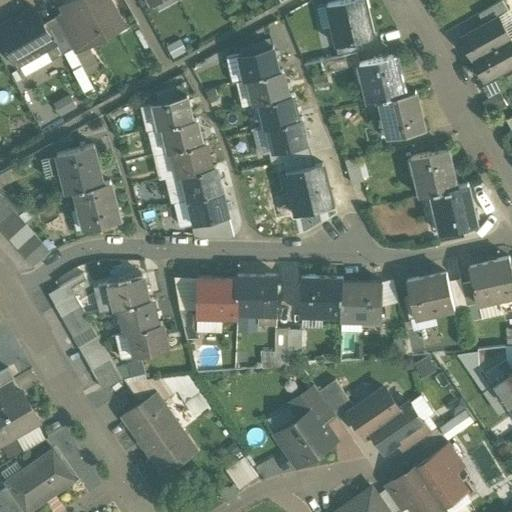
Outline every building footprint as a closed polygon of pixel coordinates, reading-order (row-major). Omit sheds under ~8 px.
[(111,0),(70,0),(69,1),(73,7),(67,10),(74,22),(80,19),(89,36),(91,35),(121,18),(111,0)] [(366,0),(347,0),(328,5),(337,44),(361,38),(373,36),(367,8),(368,8),(366,0)] [(502,0),(478,14),(484,25),(508,11),(502,0)] [(36,8),(0,27),(0,30),(18,63),(46,48),(55,42),(44,23),(36,8)] [(80,19),(74,22),(67,10),(56,16),(73,48),(92,37),(91,35),(89,36),(80,19)] [(44,23),(55,42),(46,48),(52,60),(73,48),(56,16),(44,23)] [(499,18),(461,39),(472,59),(510,38),(499,18)] [(361,38),(337,44),(339,55),(357,51),(364,49),(361,38)] [(511,40),(510,38),(472,59),(484,81),(505,70),(511,65),(511,40)] [(273,45),(239,53),(245,79),(249,78),(279,71),(273,45)] [(339,55),(323,59),(326,73),(361,65),(360,63),(357,51),(339,55)] [(245,79),(239,53),(226,56),(232,82),(236,81),(245,79)] [(397,55),(360,63),(361,65),(369,101),(380,99),(404,93),(398,67),(400,66),(397,55)] [(279,71),(249,78),(255,103),(259,102),(289,94),(283,70),(279,71)] [(245,79),(236,81),(242,106),(255,103),(249,78),(245,79)] [(404,93),(380,99),(389,137),(426,128),(423,116),(422,116),(416,90),(404,93)] [(187,94),(154,101),(160,126),(164,126),(193,119),(187,94)] [(289,94),(259,102),(264,126),(269,125),(298,118),(292,94),(289,94)] [(193,119),(164,126),(169,150),(173,149),(203,142),(198,118),(193,119)] [(298,118),(269,125),(275,150),(308,142),(302,118),(298,118)] [(264,126),(255,129),(261,154),(275,150),(269,125),(264,126)] [(203,142),(173,149),(179,174),(184,173),(213,166),(207,141),(203,142)] [(94,142),(57,151),(66,190),(74,189),(102,182),(96,156),(97,155),(94,142)] [(448,147),(412,156),(412,157),(416,156),(420,172),(416,173),(421,195),(432,193),(456,187),(450,160),(451,160),(448,147)] [(169,150),(157,153),(162,177),(167,176),(167,177),(179,174),(173,149),(169,150)] [(356,157),(345,161),(352,184),(363,180),(362,178),(358,165),(356,157)] [(364,163),(358,165),(362,178),(368,176),(364,163)] [(322,164),(286,172),(291,194),(295,193),(299,209),(295,210),(295,212),(332,203),(329,190),(328,190),(322,164)] [(213,166),(184,173),(189,197),(223,189),(217,165),(213,166)] [(179,174),(167,177),(173,201),(177,200),(189,197),(184,173),(179,174)] [(102,182),(74,189),(84,228),(121,218),(118,206),(117,206),(111,180),(102,182)] [(456,187),(432,193),(437,214),(441,213),(445,229),(440,230),(441,232),(478,223),(475,211),(473,211),(467,184),(456,187)] [(223,189),(189,197),(196,223),(229,215),(223,189)] [(3,196),(0,198),(0,214),(11,205),(3,196)] [(189,197),(177,200),(183,226),(196,223),(189,197)] [(11,205),(0,214),(0,226),(2,229),(19,214),(11,205)] [(19,214),(2,229),(10,238),(27,223),(19,214)] [(234,238),(229,215),(196,223),(199,237),(234,238)] [(27,223),(10,238),(18,247),(35,232),(27,223)] [(35,232),(18,247),(26,256),(42,241),(35,232)] [(42,241),(26,256),(34,265),(50,251),(42,241)] [(497,260),(471,266),(474,279),(479,300),(499,296),(502,311),(511,308),(511,268),(509,256),(497,259),(497,260)] [(84,272),(59,286),(66,297),(75,293),(90,284),(84,272)] [(447,272),(420,278),(420,276),(408,279),(416,315),(455,306),(449,280),(447,272)] [(144,273),(110,281),(116,306),(120,305),(150,298),(144,273)] [(265,274),(238,274),(238,278),(237,310),(278,311),(279,274),(265,273),(265,274)] [(342,277),(316,276),(316,275),(303,274),(302,311),(341,312),(342,281),(342,277)] [(238,278),(211,277),(211,276),(199,275),(198,305),(198,312),(200,312),(200,308),(216,309),(215,313),(218,313),(237,313),(237,310),(238,278)] [(460,277),(449,280),(455,305),(466,303),(462,282),(460,277)] [(383,280),(369,279),(369,281),(342,281),(341,312),(341,316),(382,317),(383,280)] [(474,279),(462,282),(467,304),(479,301),(479,300),(474,279)] [(66,297),(55,303),(62,314),(81,304),(75,293),(66,297)] [(150,298),(120,305),(125,330),(130,329),(160,322),(155,297),(150,298)] [(81,304),(62,314),(67,325),(87,314),(81,304)] [(198,305),(179,304),(187,336),(200,337),(200,327),(200,312),(198,312),(198,305)] [(216,309),(200,308),(200,312),(200,327),(218,327),(218,313),(215,313),(216,309)] [(87,314),(67,325),(73,335),(93,325),(87,314)] [(160,322),(130,329),(136,353),(170,345),(164,321),(160,322)] [(93,325),(73,335),(79,346),(99,335),(93,325)] [(289,326),(277,326),(277,351),(288,351),(289,326)] [(303,327),(289,326),(288,351),(303,351),(303,327)] [(99,335),(79,346),(85,356),(105,345),(99,335)] [(105,345),(85,356),(91,367),(111,356),(105,345)] [(505,346),(479,348),(478,363),(493,385),(497,383),(496,382),(511,371),(511,368),(506,360),(505,346)] [(111,356),(91,367),(97,377),(116,366),(111,356)] [(116,366),(97,377),(103,388),(123,378),(116,366)] [(9,367),(0,371),(0,385),(9,380),(14,377),(9,367)] [(164,396),(190,393),(191,409),(201,408),(197,371),(162,375),(164,396)] [(511,371),(496,382),(497,383),(511,404),(511,371)] [(355,408),(335,379),(319,390),(335,414),(340,420),(350,414),(349,413),(355,408)] [(0,385),(0,404),(17,394),(9,380),(0,385)] [(319,390),(315,385),(302,394),(312,409),(314,408),(323,423),(324,422),(335,414),(319,390)] [(355,408),(349,413),(350,414),(366,437),(373,432),(371,429),(400,409),(400,408),(386,388),(355,408)] [(157,390),(122,414),(131,427),(166,403),(157,390)] [(17,394),(0,404),(0,436),(2,440),(38,420),(22,391),(17,394)] [(400,409),(371,429),(373,432),(384,448),(395,440),(425,419),(424,418),(422,419),(410,401),(400,408),(400,409)] [(197,449),(166,403),(131,427),(163,473),(197,449)] [(312,409),(281,431),(290,446),(285,449),(297,465),(315,452),(317,454),(327,446),(325,444),(334,438),(324,422),(323,423),(314,408),(312,409)] [(449,436),(472,420),(466,411),(443,426),(449,436)] [(425,419),(395,440),(403,451),(432,431),(425,419)] [(464,466),(448,442),(436,450),(440,456),(419,469),(444,505),(466,490),(454,473),(464,466)] [(54,449),(7,481),(9,485),(27,511),(28,511),(75,479),(54,449)] [(434,511),(444,505),(419,469),(400,483),(398,484),(410,502),(417,511),(434,511)] [(397,478),(385,486),(400,509),(410,502),(398,484),(400,483),(397,478)] [(9,485),(0,490),(0,511),(25,511),(27,511),(9,485)] [(387,511),(371,488),(337,511),(387,511)]
